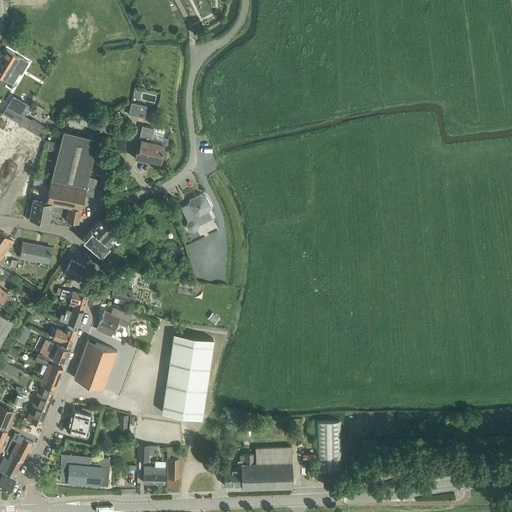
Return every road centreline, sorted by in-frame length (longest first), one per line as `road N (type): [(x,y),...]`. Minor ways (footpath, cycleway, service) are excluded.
road 1 (secondary): [(32,511),(389,495),(511,475)]
road 2 (unclassified): [(73,236),(100,213),(188,170),(192,75),(237,27),(245,0)]
road 3 (residential): [(32,511),(39,447),(104,284),(100,266),(73,236)]
